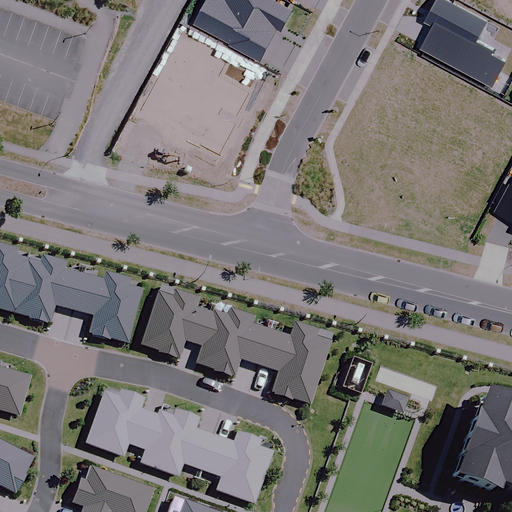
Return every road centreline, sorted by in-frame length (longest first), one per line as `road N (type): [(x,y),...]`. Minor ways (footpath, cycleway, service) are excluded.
road 1 (residential): [(284,511),(298,464),(284,424),(150,374),(66,357)]
road 2 (residential): [(258,249),(290,149),(370,0)]
road 3 (tertiary): [(258,249),(0,180)]
road 4 (tertiary): [(511,312),(258,249)]
road 5 (residential): [(66,357),(50,422),(50,476),(37,511)]
